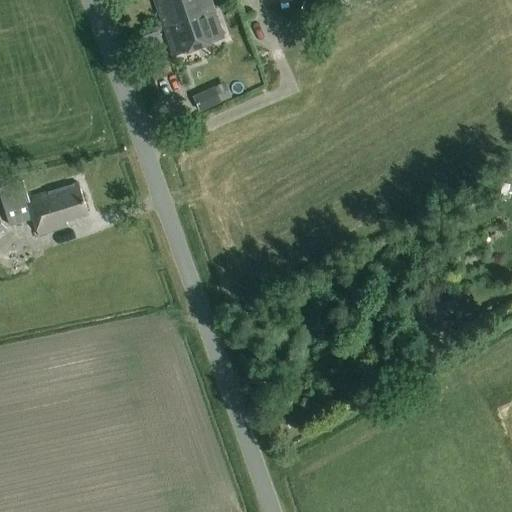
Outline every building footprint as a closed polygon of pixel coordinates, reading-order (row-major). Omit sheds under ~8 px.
[(154,0),(174,57),(224,39),(210,0),(154,0)] [(304,1),(297,15),(311,21),(318,7),(304,1)] [(290,27),(298,30),(302,22),(294,18),(290,27)] [(159,32),(140,39),(143,49),(162,42),(159,32)] [(214,88),(193,98),(200,112),(221,103),(214,88)] [(6,206),(8,213),(11,222),(32,215),(38,237),(67,228),(65,222),(87,215),(78,184),(27,200),(25,193),(57,183),(54,173),(3,188),(8,205),(6,206)] [(435,309),(441,320),(460,309),(454,299),(435,309)]
